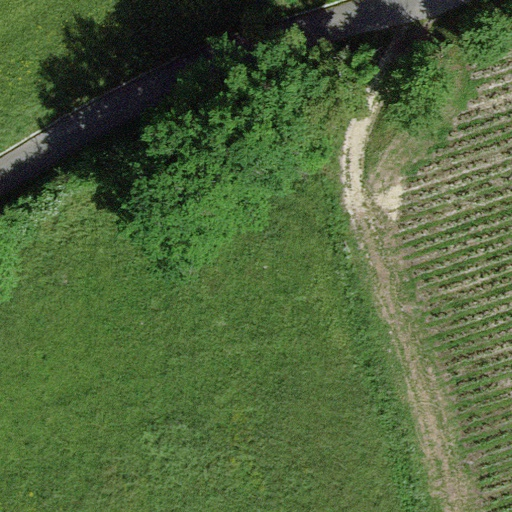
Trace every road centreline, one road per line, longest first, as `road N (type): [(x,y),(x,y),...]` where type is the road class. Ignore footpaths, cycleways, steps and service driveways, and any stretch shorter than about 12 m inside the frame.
road 1 (track): [(459,511),(353,176),(356,137),(381,88),(453,0)]
road 2 (track): [(0,177),(202,68),(409,0)]
